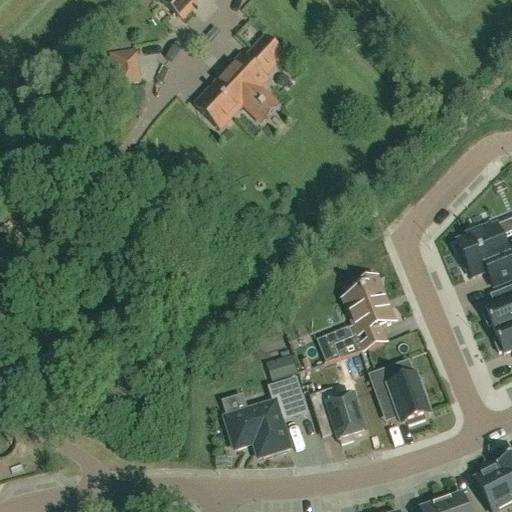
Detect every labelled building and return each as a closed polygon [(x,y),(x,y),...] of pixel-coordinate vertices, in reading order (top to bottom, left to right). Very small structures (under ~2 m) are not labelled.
[(164,0),(162,2),(182,22),(192,12),(188,8),(195,0),(164,0)] [(241,59),(228,72),(217,84),(242,108),(254,118),(260,112),(261,113),(265,109),(264,108),(270,101),(259,90),(266,82),(263,79),(283,58),(265,40),(244,62),(241,59)] [(144,53),(115,55),(117,88),(146,86),(144,53)] [(242,108),(217,84),(195,108),(220,131),(242,108)] [(357,238),(365,245),(378,232),(370,225),(357,238)] [(511,247),(505,250),(498,234),(496,228),(490,230),(489,227),(473,234),(474,237),(457,244),(460,251),(457,254),(465,273),(469,273),(472,280),(487,274),(493,289),(511,281),(511,247)] [(431,250),(447,244),(443,232),(427,239),(431,250)] [(444,288),(465,280),(452,246),(431,254),(444,288)] [(357,297),(343,303),(353,329),(348,331),(352,341),(334,348),(339,362),(358,356),(386,345),(380,330),(395,324),(377,281),(355,290),(357,297)] [(510,302),(494,309),(485,312),(486,315),(482,316),(488,329),(491,328),(494,335),(511,327),(511,288),(506,291),(510,302)] [(305,295),(283,316),(291,324),(313,303),(305,295)] [(511,327),(494,335),(497,342),(493,343),(498,356),(502,354),(503,357),(511,353),(511,327)] [(298,367),(272,373),(275,384),(301,378),(298,367)] [(402,427),(407,425),(408,429),(425,423),(424,419),(429,417),(423,400),(426,399),(419,380),(416,381),(415,379),(414,379),(395,385),(390,370),(369,378),(378,403),(392,398),(399,419),(402,427)] [(255,451),(258,461),(289,451),(279,417),(302,410),(304,415),(305,415),(295,383),(269,391),(274,405),(225,421),(234,452),(249,448),(251,445),(256,448),(255,451)] [(330,420),(336,437),(338,445),(340,444),(341,448),(354,444),(352,440),(365,436),(353,398),(336,403),(332,391),(309,398),(317,424),(330,420)] [(80,410),(85,403),(80,399),(75,407),(80,410)] [(511,460),(497,468),(498,470),(499,470),(511,496),(511,460)] [(498,470),(475,482),(490,511),(502,511),(511,507),(511,496),(499,470),(498,470)] [(441,505),(443,511),(467,511),(462,497),(441,505)]
